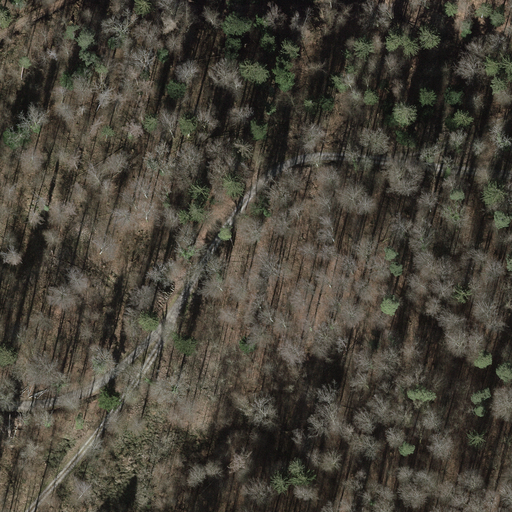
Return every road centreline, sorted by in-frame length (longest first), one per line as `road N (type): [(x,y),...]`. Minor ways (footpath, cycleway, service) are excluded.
road 1 (track): [(511,173),(322,152),(276,167),(242,200),(157,341)]
road 2 (track): [(157,341),(106,424),(30,511)]
road 3 (track): [(157,341),(105,382),(56,402),(0,405)]
